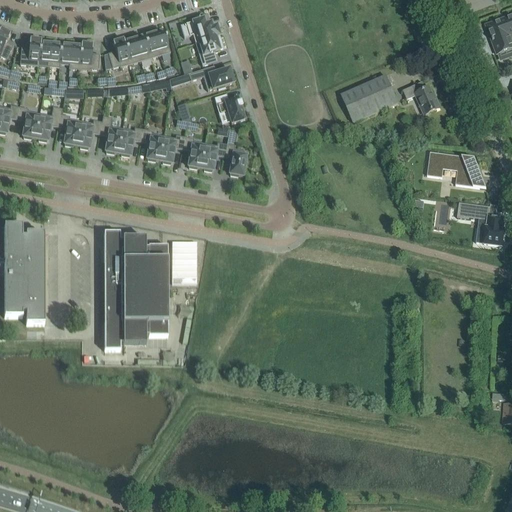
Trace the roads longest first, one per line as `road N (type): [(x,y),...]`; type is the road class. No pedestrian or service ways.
road 1 (residential): [(286,225),(273,215),(0,163)]
road 2 (residential): [(0,179),(270,230),(286,225)]
road 3 (residential): [(286,225),(224,0)]
road 4 (residential): [(511,177),(446,15)]
road 5 (residential): [(0,0),(66,16),(165,0)]
